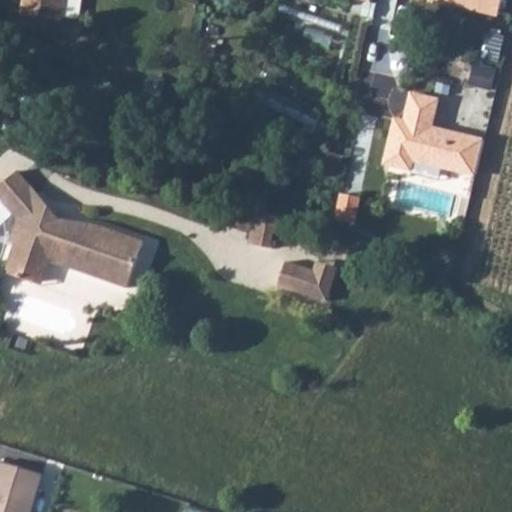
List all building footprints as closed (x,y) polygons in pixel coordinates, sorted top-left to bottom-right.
[(66,8),(51,0),(25,0),(21,21),(63,27),(66,8)] [(423,0),(443,5),(445,2),(499,17),(503,0),(423,0)] [(501,59),(507,35),(491,31),(488,43),(493,44),(490,56),(501,59)] [(477,66),(473,84),(495,88),(498,70),(477,66)] [(262,84),(255,99),(317,128),(324,113),(262,84)] [(424,163),(475,177),(484,142),(432,128),(440,101),(413,94),(406,121),(396,118),(384,163),(410,170),(413,159),(425,162),(424,163)] [(3,273),(30,283),(33,271),(45,263),(125,290),(140,243),(102,228),(45,218),(45,213),(12,174),(0,184),(0,208),(12,223),(10,231),(14,240),(3,273)] [(279,215),(262,212),(256,244),(269,247),(272,230),(277,230),(279,215)] [(300,270),(298,290),(315,294),(317,289),(322,264),(302,259),(300,270)] [(33,271),(30,283),(39,286),(45,263),(33,271)] [(268,283),(298,290),(300,270),(270,264),(268,283)] [(0,511),(32,511),(43,478),(0,464),(0,511)] [(41,488),(35,511),(48,511),(54,491),(41,488)]
